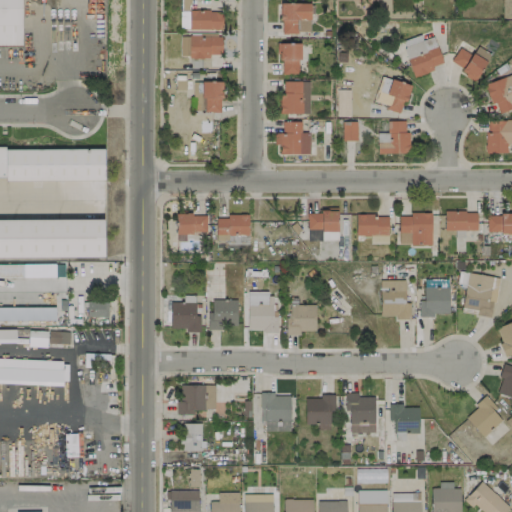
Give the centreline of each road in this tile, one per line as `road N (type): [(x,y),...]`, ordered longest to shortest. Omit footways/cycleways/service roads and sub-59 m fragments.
road 1 (tertiary): [(144,0),(146,511)]
road 2 (residential): [(143,177),(511,178)]
road 3 (residential): [(146,359),(457,363)]
road 4 (residential): [(252,179),(254,0)]
